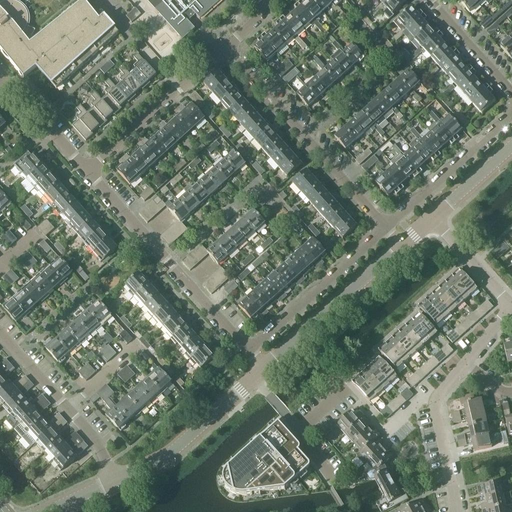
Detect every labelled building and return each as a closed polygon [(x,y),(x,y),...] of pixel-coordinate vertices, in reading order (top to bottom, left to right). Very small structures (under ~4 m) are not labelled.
[(0,0),(0,49),(23,78),(37,68),(56,90),(118,34),(103,17),(99,21),(84,1),(35,40),(32,36),(33,35),(34,33),(34,32),(35,30),(27,26),(28,25),(28,23),(28,21),(28,19),(28,17),(28,15),(27,13),(26,11),(25,9),(24,8),(22,6),(21,5),(17,3),(15,2),(13,2),(11,1),(9,1),(7,2),(5,2),(4,0),(0,0)] [(200,19),(221,0),(145,0),(151,6),(155,10),(182,41),(195,30),(188,22),(196,15),(200,19)] [(302,0),(298,4),(316,23),(314,25),(315,25),(318,29),(322,26),(318,22),(320,20),(317,17),(323,12),(312,0),(311,0),(306,5),(302,0)] [(312,0),(323,12),(331,6),(333,8),(335,7),(329,0),(312,0)] [(329,0),(335,7),(333,8),(337,12),(340,10),(337,7),(344,0),(329,0)] [(376,10),(379,13),(382,10),(383,12),(383,13),(390,20),(394,16),(393,14),(405,3),(402,0),(389,0),(384,5),(385,7),(383,9),(380,6),(376,10)] [(480,5),(474,0),(460,0),(459,1),(470,14),(480,5)] [(511,2),(510,1),(501,10),(504,12),(511,4),(511,2)] [(299,11),(293,17),(304,29),(310,24),(313,27),(315,25),(314,25),(316,23),(298,4),(294,7),(299,11)] [(126,17),(132,23),(141,15),(135,9),(126,17)] [(405,28),(407,30),(424,14),(420,11),(416,15),(410,9),(405,14),(404,13),(394,22),(400,29),(399,30),(401,32),(403,30),(405,28)] [(501,10),(491,18),(494,21),(504,12),(501,10)] [(415,39),(428,28),(422,22),(427,18),(424,14),(407,30),(415,39)] [(506,15),(496,23),(498,26),(508,17),(506,15)] [(284,17),(280,20),(295,37),(304,29),(293,17),(288,21),(284,17)] [(494,21),(491,18),(490,17),(481,25),(485,29),(494,21)] [(280,28),(274,33),(286,46),(295,37),(280,20),(276,23),(280,28)] [(500,28),(498,26),(496,23),(487,32),(491,37),(500,28)] [(423,48),(440,33),(437,29),(432,33),(428,28),(415,39),(423,48)] [(265,33),(261,37),(277,54),(280,57),(289,49),(286,46),(274,33),(269,38),(265,33)] [(426,52),(431,58),(444,46),(439,41),(444,37),(440,33),(423,48),(421,50),(419,49),(415,53),(418,56),(422,52),(424,54),(426,52)] [(277,54),(261,37),(257,40),(262,45),(256,50),(267,62),(277,54)] [(332,45),(336,49),(339,46),(336,42),(331,37),(329,38),(334,43),(332,45)] [(511,40),(510,39),(501,48),(511,59),(511,40)] [(343,54),(354,66),(364,58),(352,45),(343,53),(343,54)] [(334,62),(345,75),(354,66),(343,54),(343,53),(342,52),(343,50),(339,46),(336,49),(338,51),(331,58),(334,62)] [(431,58),(440,67),(457,51),(454,48),(449,52),(444,46),(431,58)] [(440,67),(448,76),(460,65),(456,60),(460,55),(457,51),(440,67)] [(314,61),(318,66),(321,63),(313,54),(311,55),(315,60),(314,61)] [(136,69),(130,75),(129,75),(141,88),(141,89),(142,90),(149,83),(148,82),(156,75),(137,55),(134,58),(138,62),(134,66),(136,69)] [(334,62),(325,70),(336,83),(345,75),(334,62)] [(122,82),(116,87),(115,88),(127,101),(127,102),(128,103),(135,97),(134,95),(141,89),(141,88),(129,75),(130,75),(120,64),(116,67),(119,71),(120,70),(124,75),(120,79),(122,82)] [(290,69),(286,65),(277,73),(281,78),(290,69)] [(448,76),(456,85),(473,70),(470,66),(465,70),(460,65),(448,76)] [(104,66),(100,70),(104,74),(108,71),(104,66)] [(204,84),(213,94),(231,78),(229,75),(227,77),(220,70),(204,84)] [(325,70),(315,79),(326,91),(336,83),(325,70)] [(456,85),(464,95),(477,84),(471,78),(476,73),(473,70),(456,85)] [(409,71),(400,79),(411,92),(420,84),(409,71)] [(297,76),(292,72),(283,80),(287,85),(297,76)] [(213,94),(221,103),(237,88),(231,81),(233,79),(231,78),(213,94)] [(315,79),(306,87),(318,99),(326,91),(315,79)] [(400,79),(390,88),(401,100),(411,92),(400,79)] [(108,95),(102,100),(101,101),(113,114),(112,114),(114,116),(121,109),(120,108),(127,102),(127,101),(115,88),(116,87),(109,80),(105,83),(110,88),(106,92),(108,95)] [(464,95),(472,104),(489,88),(486,84),(481,89),(477,84),(464,95)] [(318,99),(306,87),(297,95),(308,108),(318,99)] [(221,103),(229,112),(247,96),(246,94),(244,96),(237,88),(221,103)] [(390,88),(381,96),(392,109),(392,108),(401,100),(390,88)] [(489,88),(472,104),(480,113),(493,101),(488,95),(492,91),(489,88)] [(190,97),(199,107),(204,102),(195,92),(190,97)] [(93,108),(87,113),(87,114),(99,127),(98,128),(99,129),(107,122),(105,121),(112,114),(113,114),(101,101),(102,100),(95,93),(91,96),(96,101),(91,105),(93,108)] [(229,112),(238,121),(254,107),(247,100),(249,98),(247,96),(229,112)] [(381,96),(372,105),(386,120),(394,114),(392,112),(394,110),(392,108),(392,109),(381,96)] [(181,108),(179,110),(196,128),(205,119),(190,103),(183,110),(181,108)] [(372,105),(363,113),(376,127),(374,129),(375,130),(377,133),(381,130),(378,127),(386,120),(372,105)] [(87,114),(87,113),(81,106),(77,109),(81,114),(77,118),(79,121),(72,127),(85,142),(92,135),(91,134),(98,128),(99,127),(87,114)] [(202,111),(207,116),(211,112),(206,107),(202,111)] [(238,121),(246,131),(264,114),(262,113),(260,114),(254,107),(238,121)] [(179,113),(171,120),(186,136),(196,128),(179,110),(177,111),(179,113)] [(211,112),(207,116),(211,121),(215,117),(211,112)] [(363,113),(353,121),(365,133),(370,129),(373,132),(375,130),(374,129),(376,127),(363,113)] [(461,113),(457,118),(465,127),(470,123),(461,113)] [(246,131),(254,140),(270,126),(264,118),(266,116),(264,114),(246,131)] [(428,129),(442,145),(448,140),(452,145),(456,142),(439,122),(440,121),(436,117),(433,120),(435,123),(428,129)] [(439,122),(456,142),(459,139),(455,134),(460,129),(449,117),(444,121),(442,119),(440,121),(439,122)] [(162,124),(160,126),(177,145),(186,136),(171,120),(164,126),(162,124)] [(353,121),(344,129),(355,142),(365,133),(353,121)] [(160,130),(152,137),(167,153),(177,145),(160,126),(158,128),(160,130)] [(219,129),(223,134),(227,130),(223,126),(219,129)] [(254,140),(262,149),(280,133),(279,131),(277,133),(270,126),(254,140)] [(355,142),(344,129),(335,138),(346,150),(355,142)] [(420,139),(437,159),(441,155),(436,150),(442,145),(428,129),(420,136),(421,138),(420,139)] [(227,130),(223,134),(228,139),(232,135),(227,130)] [(211,136),(214,140),(219,135),(216,131),(211,136)] [(262,149),(271,158),(287,144),(280,137),(283,135),(280,133),(262,149)] [(412,150),(423,162),(429,157),(434,162),(437,159),(420,139),(421,138),(420,136),(417,134),(414,136),(417,139),(409,146),(412,150)] [(144,141),(142,143),(158,161),(167,153),(152,137),(146,143),(144,141)] [(142,146),(134,153),(149,170),(158,161),(142,143),(140,144),(142,146)] [(202,144),(197,148),(200,152),(205,148),(202,144)] [(236,148),(240,153),(244,149),(240,144),(236,148)] [(271,158),(279,168),(297,151),(295,149),(293,151),(287,144),(271,158)] [(12,151),(7,145),(4,148),(9,154),(12,151)] [(244,149),(240,153),(244,157),(248,154),(244,149)] [(391,162),(394,166),(405,178),(411,174),(415,179),(419,175),(403,158),(402,156),(403,154),(399,150),(395,153),(398,156),(391,162)] [(402,156),(403,158),(419,175),(423,172),(418,167),(423,162),(412,150),(407,154),(405,152),(403,154),(402,156)] [(297,151),(279,168),(287,177),(303,163),(297,155),(299,153),(297,151)] [(234,152),(225,160),(236,173),(245,165),(234,152)] [(369,157),(365,152),(356,161),(360,165),(369,157)] [(24,172),(29,177),(43,163),(40,160),(39,161),(33,155),(32,156),(28,153),(14,166),(21,174),(24,172)] [(126,158),(123,160),(140,178),(149,170),(134,153),(127,159),(126,158)] [(198,158),(193,163),(196,166),(201,162),(198,158)] [(375,164),(371,159),(362,168),(366,172),(375,164)] [(140,178),(123,160),(122,161),(123,163),(116,170),(131,186),(140,178)] [(183,160),(178,165),(181,169),(187,164),(183,160)] [(225,160),(215,168),(227,181),(236,173),(225,160)] [(31,185),(34,188),(50,174),(45,168),(47,167),(43,163),(29,177),(34,183),(31,185)] [(394,166),(385,174),(400,192),(404,188),(400,183),(405,178),(394,166)] [(215,168),(206,177),(217,189),(227,181),(215,168)] [(293,183),(301,193),(319,176),(318,175),(316,177),(308,169),(293,183)] [(385,174),(383,172),(379,175),(381,178),(375,183),(386,195),(392,190),(397,195),(400,192),(385,174)] [(40,190),(45,195),(60,182),(56,178),(55,179),(50,174),(34,188),(38,192),(40,190)] [(180,175),(174,179),(178,183),(183,178),(180,175)] [(301,193),(309,202),(325,187),(321,183),(324,181),(319,176),(301,193)] [(165,177),(160,182),(163,185),(168,181),(165,177)] [(206,177),(196,185),(208,198),(217,189),(206,177)] [(48,203),(51,206),(67,192),(62,187),(64,186),(60,182),(45,195),(50,201),(48,203)] [(184,190),(187,193),(199,206),(208,198),(196,185),(194,187),(188,186),(184,190)] [(4,191),(8,195),(12,192),(8,187),(4,191)] [(161,191),(164,195),(169,191),(166,187),(161,191)] [(309,202),(318,211),(336,195),(334,193),(332,195),(325,187),(309,202)] [(140,197),(145,202),(154,194),(149,188),(140,197)] [(0,211),(1,213),(7,208),(9,210),(13,207),(0,192),(0,211)] [(12,192),(8,195),(13,200),(16,197),(12,192)] [(57,208),(62,213),(77,200),(73,197),(72,198),(67,192),(51,206),(54,210),(57,208)] [(187,193),(178,202),(189,214),(199,206),(187,193)] [(318,211),(326,220),(342,206),(336,199),(338,197),(336,195),(318,211)] [(158,197),(153,202),(157,206),(162,202),(158,197)] [(64,221),(68,225),(84,210),(79,205),(80,204),(77,200),(62,213),(67,218),(64,221)] [(153,202),(148,205),(156,214),(161,210),(157,206),(153,202)] [(166,206),(162,202),(157,206),(161,210),(166,206)] [(169,209),(179,221),(180,222),(181,222),(189,214),(178,202),(169,209)] [(148,205),(144,209),(152,218),(156,214),(148,205)] [(326,220),(334,229),(352,213),(351,211),(348,213),(342,206),(326,220)] [(152,218),(144,209),(139,213),(147,222),(152,218)] [(29,210),(25,214),(30,219),(34,215),(29,210)] [(74,226),(79,232),(94,218),(90,214),(89,216),(84,210),(68,225),(71,228),(74,226)] [(253,210),(244,219),(255,231),(264,223),(253,210)] [(352,213),(334,229),(343,239),(358,224),(352,217),(355,215),(352,213)] [(18,222),(26,231),(31,227),(23,218),(18,222)] [(81,239),(84,243),(100,229),(95,223),(97,222),(94,218),(79,232),(84,237),(81,239)] [(37,227),(42,232),(50,224),(46,219),(37,227)] [(244,219),(234,227),(246,240),(255,231),(244,219)] [(179,221),(175,224),(183,234),(187,230),(181,222),(180,222),(179,221)] [(294,227),(297,231),(302,227),(298,223),(294,227)] [(50,224),(42,232),(45,236),(54,229),(50,224)] [(175,224),(170,228),(178,238),(183,234),(175,224)] [(308,228),(312,233),(316,230),(312,225),(308,228)] [(234,227),(225,235),(237,248),(246,240),(234,227)] [(170,228),(165,233),(173,242),(178,238),(170,228)] [(90,245),(95,250),(110,237),(107,233),(105,234),(100,229),(84,243),(88,247),(90,245)] [(316,230),(312,233),(317,238),(320,234),(316,230)] [(9,231),(4,235),(12,244),(17,240),(9,231)] [(173,242),(165,233),(161,237),(169,246),(173,242)] [(12,244),(4,235),(0,239),(8,248),(12,244)] [(225,235),(216,244),(227,256),(237,248),(225,235)] [(110,237),(95,250),(100,255),(97,258),(101,262),(102,261),(108,255),(117,247),(112,242),(113,240),(110,237)] [(321,242),(329,251),(334,246),(326,237),(321,242)] [(270,238),(265,243),(268,247),(273,242),(270,238)] [(313,239),(303,247),(320,266),(322,264),(320,262),(327,255),(313,239)] [(39,244),(47,254),(52,249),(44,240),(39,244)] [(283,244),(280,240),(275,244),(278,248),(283,244)] [(268,247),(265,243),(260,247),(264,251),(268,247)] [(201,244),(196,249),(204,258),(209,254),(207,252),(201,244)] [(216,244),(207,252),(209,254),(218,264),(227,256),(216,244)] [(62,247),(58,250),(63,256),(67,252),(62,247)] [(303,247),(294,256),(309,272),(316,265),(318,267),(320,266),(303,247)] [(498,248),(493,253),(497,257),(502,252),(498,248)] [(196,249),(191,253),(200,262),(204,258),(196,249)] [(266,252),(261,257),(264,261),(270,256),(266,252)] [(191,253),(187,256),(195,266),(200,262),(191,253)] [(29,254),(25,257),(33,266),(37,263),(29,254)] [(108,255),(102,261),(104,264),(111,258),(108,255)] [(251,255),(247,259),(250,263),(255,259),(251,255)] [(56,263),(51,268),(64,282),(68,279),(67,278),(73,272),(58,256),(54,260),(56,263)] [(195,266),(187,256),(182,261),(190,270),(195,266)] [(294,256),(284,264),(301,283),(303,281),(301,279),(309,272),(294,256)] [(33,266),(25,257),(21,261),(29,270),(33,266)] [(264,261),(261,257),(252,265),(255,269),(264,261)] [(250,263),(247,259),(242,263),(245,267),(250,263)] [(70,264),(75,269),(78,265),(74,261),(70,264)] [(284,264),(275,273),(289,289),(297,282),(299,284),(301,283),(284,264)] [(78,265),(75,269),(86,281),(89,278),(82,271),(83,270),(78,265)] [(232,272),(236,275),(236,276),(241,271),(237,267),(232,272)] [(43,270),(39,273),(54,289),(59,284),(60,286),(64,282),(51,268),(46,273),(43,270)] [(222,268),(217,272),(225,281),(230,277),(222,268)] [(247,269),(243,273),(246,277),(251,273),(247,269)] [(11,270),(6,274),(15,283),(19,279),(11,270)] [(217,272),(212,276),(221,286),(225,281),(217,272)] [(462,272),(455,278),(471,296),(477,290),(462,272)] [(38,280),(33,285),(46,299),(50,296),(48,294),(54,289),(39,273),(35,277),(38,280)] [(128,292),(134,298),(149,284),(146,281),(147,279),(145,277),(144,278),(139,273),(126,285),(130,290),(128,292)] [(246,277),(243,273),(238,278),(241,282),(246,277)] [(275,273),(266,281),(282,299),(284,297),(283,295),(289,289),(275,273)] [(15,283),(6,274),(2,277),(10,287),(15,283)] [(212,276),(208,280),(216,289),(221,286),(212,276)] [(455,278),(448,284),(464,302),(471,296),(455,278)] [(216,289),(208,280),(203,285),(211,294),(216,289)] [(224,290),(228,295),(238,286),(233,281),(224,290)] [(266,281),(257,289),(271,305),(279,299),(280,301),(282,299),(266,281)] [(140,301),(145,307),(158,295),(153,289),(155,288),(153,285),(151,286),(149,284),(134,298),(138,303),(140,301)] [(448,284),(442,290),(457,308),(464,302),(448,284)] [(25,287),(21,290),(35,306),(41,301),(42,302),(46,299),(33,285),(27,289),(25,287)] [(257,289),(248,297),(264,315),(266,314),(264,312),(271,305),(257,289)] [(19,297),(15,301),(28,315),(31,312),(30,311),(35,306),(21,290),(17,294),(19,297)] [(442,290),(435,296),(451,314),(457,308),(442,290)] [(147,313),(152,318),(167,304),(164,301),(166,300),(164,298),(162,299),(158,295),(145,307),(149,311),(147,313)] [(435,296),(428,302),(444,320),(451,314),(435,296)] [(264,315),(248,297),(238,306),(253,322),(260,315),(262,317),(264,315)] [(28,315),(15,301),(9,306),(6,303),(3,306),(17,323),(22,318),(23,319),(28,315)] [(487,301),(480,307),(487,314),(494,308),(487,301)] [(92,309),(88,312),(102,327),(107,322),(110,325),(115,321),(111,316),(99,302),(94,307),(92,305),(90,307),(92,309)] [(444,320),(428,302),(422,308),(437,326),(444,320)] [(159,322),(164,328),(177,316),(172,310),(174,309),(172,306),(170,307),(167,304),(152,318),(157,324),(159,322)] [(480,307),(474,313),(480,320),(487,314),(480,307)] [(82,317),(78,321),(90,335),(95,330),(96,332),(102,327),(88,312),(85,315),(83,313),(81,315),(82,317)] [(474,313),(467,319),(473,326),(480,320),(474,313)] [(120,319),(125,325),(128,322),(123,316),(120,319)] [(166,334),(171,340),(186,326),(183,322),(185,321),(183,318),(181,320),(177,316),(164,328),(167,332),(166,334)] [(422,316),(415,322),(431,340),(438,334),(422,316)] [(467,319),(461,325),(467,332),(473,326),(467,319)] [(70,328),(67,331),(81,346),(86,341),(85,339),(90,335),(78,321),(73,326),(71,324),(69,326),(70,328)] [(415,322),(408,328),(424,346),(431,340),(415,322)] [(461,325),(454,331),(460,338),(467,332),(461,325)] [(177,343),(182,349),(196,336),(191,331),(193,329),(190,327),(189,329),(186,326),(171,340),(176,345),(177,343)] [(408,328),(402,334),(418,352),(424,346),(408,328)] [(511,362),(511,330),(509,331),(510,344),(503,345),(507,363),(511,362)] [(62,335),(57,340),(69,353),(74,349),(76,351),(81,346),(67,331),(64,333),(62,332),(60,334),(62,335)] [(120,336),(127,344),(132,340),(125,331),(120,336)] [(460,338),(454,331),(447,338),(453,344),(460,338)] [(402,334),(395,340),(411,358),(418,352),(402,334)] [(184,355),(189,361),(205,347),(202,343),(204,342),(201,339),(200,341),(196,336),(182,349),(186,353),(184,355)] [(138,340),(144,346),(147,343),(142,337),(138,340)] [(69,353),(57,340),(52,344),(50,343),(48,345),(49,347),(46,349),(60,365),(66,360),(64,358),(69,353)] [(395,340),(388,346),(404,364),(411,358),(395,340)] [(448,345),(441,351),(447,358),(454,351),(448,345)] [(109,346),(104,350),(111,359),(116,354),(109,346)] [(404,364),(388,346),(381,352),(397,370),(404,364)] [(205,347),(189,361),(194,366),(196,364),(201,369),(214,357),(210,352),(211,350),(209,348),(208,349),(205,347)] [(111,359),(104,350),(99,355),(107,363),(111,359)] [(441,351),(434,357),(440,364),(447,358),(441,351)] [(138,356),(146,365),(151,361),(143,352),(138,356)] [(434,357),(428,363),(433,370),(440,364),(434,357)] [(0,373),(10,364),(6,360),(0,365),(0,373)] [(382,360),(375,366),(391,384),(398,377),(382,360)] [(428,363),(421,369),(427,376),(433,370),(428,363)] [(0,391),(8,384),(4,380),(15,370),(10,364),(0,373),(0,391)] [(88,364),(83,369),(90,378),(96,373),(88,364)] [(127,366),(122,371),(130,380),(135,375),(127,366)] [(375,366),(368,372),(384,390),(391,384),(375,366)] [(90,378),(83,369),(78,373),(86,382),(90,378)] [(151,376),(148,379),(162,394),(168,390),(170,392),(175,388),(158,369),(154,374),(152,372),(150,374),(151,376)] [(421,369),(414,375),(420,382),(427,376),(421,369)] [(130,380),(122,371),(117,375),(125,384),(130,380)] [(368,372),(361,378),(377,396),(384,390),(368,372)] [(420,382),(414,375),(407,381),(413,388),(420,382)] [(4,403),(29,381),(25,376),(13,387),(10,383),(8,384),(0,391),(0,398),(4,403)] [(377,396),(361,378),(355,384),(370,402),(377,396)] [(143,384),(138,388),(150,402),(155,398),(157,399),(162,394),(148,379),(145,381),(144,380),(141,382),(143,384)] [(6,412),(10,415),(26,401),(22,396),(33,385),(29,381),(4,403),(1,405),(2,407),(5,404),(10,409),(6,412)] [(106,385),(101,390),(109,398),(110,398),(114,394),(106,385)] [(130,395),(127,397),(142,413),(147,408),(146,406),(150,402),(138,388),(133,392),(132,391),(129,393),(130,395)] [(408,389),(401,395),(407,402),(414,395),(408,389)] [(109,398),(101,390),(96,394),(104,403),(104,402),(107,405),(106,405),(110,410),(105,415),(121,432),(126,427),(125,425),(129,421),(117,407),(117,406),(110,398),(109,398)] [(21,421),(18,424),(19,425),(22,423),(21,422),(46,400),(42,395),(30,405),(26,401),(10,415),(13,419),(16,416),(21,421)] [(401,395),(394,401),(400,408),(407,402),(401,395)] [(453,414),(454,419),(484,412),(481,400),(474,402),(473,396),(464,398),(460,399),(462,405),(464,405),(465,411),(453,414)] [(122,403),(117,406),(117,407),(129,421),(134,416),(136,418),(142,413),(127,397),(124,400),(123,398),(120,401),(122,403)] [(14,430),(22,438),(43,419),(39,415),(51,405),(46,400),(21,422),(22,423),(19,425),(18,424),(15,426),(16,428),(14,430)] [(394,401),(387,407),(393,414),(400,408),(394,401)] [(509,436),(511,435),(511,417),(508,404),(503,405),(509,436)] [(393,414),(387,407),(380,413),(386,420),(393,414)] [(353,411),(338,425),(346,434),(364,418),(360,413),(357,415),(353,411)] [(467,421),(469,428),(487,424),(484,412),(454,419),(455,424),(467,421)] [(33,447),(39,441),(38,440),(63,418),(58,413),(47,424),(43,419),(22,438),(30,447),(29,448),(30,449),(33,446),(33,447)] [(41,449),(44,452),(60,438),(56,434),(68,423),(63,418),(38,440),(39,441),(44,447),(41,449)] [(364,418),(346,434),(354,443),(369,429),(366,426),(369,423),(364,418)] [(223,478),(223,479),(223,480),(223,481),(223,482),(224,483),(224,484),(224,485),(225,486),(225,487),(226,488),(227,488),(227,489),(228,490),(229,491),(230,491),(231,492),(232,493),(233,494),(234,494),(235,494),(236,494),(236,495),(237,495),(238,495),(239,495),(240,496),(241,496),(242,496),(243,496),(246,496),(252,495),(260,494),(261,494),(285,490),(290,486),(296,480),(298,479),(299,478),(305,472),(308,469),(309,469),(309,468),(310,467),(310,466),(310,465),(309,464),(309,463),(305,459),(298,452),(299,452),(299,451),(300,450),(300,449),(300,448),(300,447),(299,447),(299,446),(298,446),(286,432),(284,430),(278,423),(277,424),(271,430),(262,438),(259,440),(253,446),(248,450),(239,459),(231,466),(229,467),(229,468),(228,469),(227,469),(227,470),(226,471),(225,472),(224,473),(224,474),(224,475),(224,476),(223,477),(223,478)] [(458,437),(459,443),(489,436),(494,435),(491,424),(487,425),(487,424),(469,428),(470,435),(458,437)] [(369,429),(354,443),(362,451),(362,452),(363,453),(379,439),(381,437),(376,431),(373,433),(369,429)] [(50,454),(54,458),(55,459),(79,437),(75,432),(64,443),(60,438),(44,452),(47,456),(50,454)] [(489,436),(459,443),(460,448),(472,445),(474,452),(492,448),(489,436)] [(52,461),(53,462),(55,460),(60,465),(57,467),(61,471),(86,449),(81,444),(84,442),(79,437),(55,459),(54,458),(52,461)] [(362,451),(357,456),(365,466),(368,463),(383,449),(380,446),(383,443),(379,439),(363,453),(362,452),(362,451)] [(374,470),(368,476),(368,477),(371,482),(375,481),(380,489),(393,482),(390,478),(390,477),(388,474),(387,471),(386,470),(384,466),(395,456),(390,451),(387,453),(383,449),(368,463),(374,470)] [(385,499),(376,504),(380,511),(386,511),(409,500),(407,496),(404,490),(400,491),(398,492),(393,482),(380,489),(383,495),(385,499)] [(483,494),(484,500),(504,495),(504,494),(501,482),(477,488),(479,495),(483,494)] [(481,505),(483,511),(506,507),(511,505),(511,500),(510,493),(504,494),(504,495),(484,500),(485,504),(481,505)] [(401,511),(424,511),(422,508),(426,506),(423,500),(401,511)]
